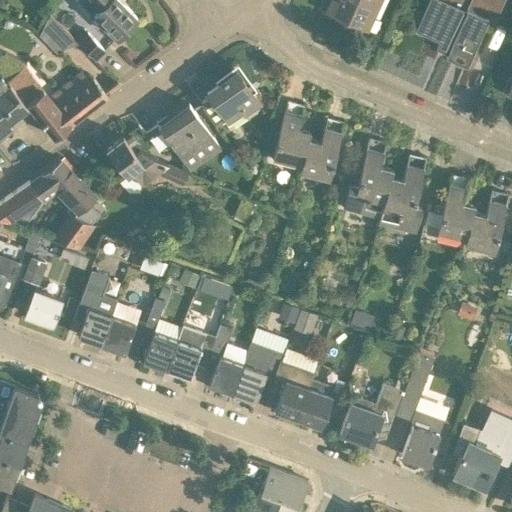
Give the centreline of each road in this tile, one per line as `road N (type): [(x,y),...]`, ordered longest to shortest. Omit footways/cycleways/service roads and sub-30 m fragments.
road 1 (residential): [(346,471),(0,343)]
road 2 (residential): [(511,150),(308,58),(249,9)]
road 3 (residential): [(0,186),(216,29)]
